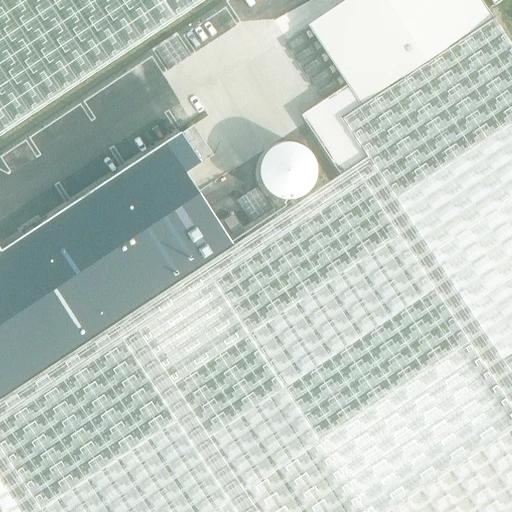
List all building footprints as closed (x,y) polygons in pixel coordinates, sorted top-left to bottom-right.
[(0,0),(0,135),(203,0),(0,0)] [(345,85),(297,117),(337,178),(366,158),(340,118),(485,23),(492,18),(479,0),(343,0),(305,25),(345,85)] [(0,511),(511,511),(511,48),(492,18),(485,23),(340,118),(366,158),(337,178),(233,247),(0,400),(0,511)] [(183,171),(164,143),(0,251),(0,400),(233,247),(197,192),(183,171)] [(244,230),(232,212),(224,218),(235,235),(244,230)]
